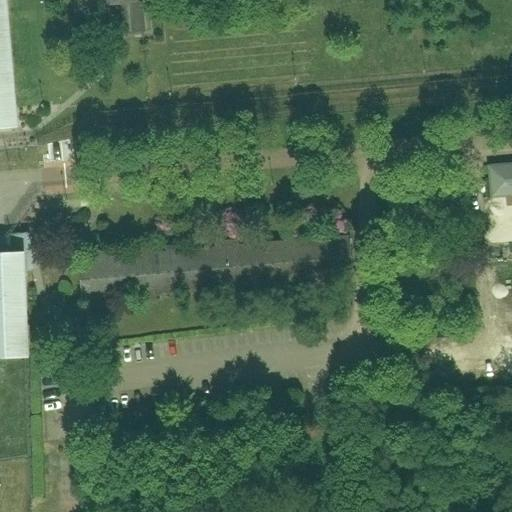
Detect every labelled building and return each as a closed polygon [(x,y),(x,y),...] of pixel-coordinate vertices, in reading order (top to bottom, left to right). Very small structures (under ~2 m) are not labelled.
[(6,0),(0,0),(0,130),(16,130),(6,0)] [(73,0),(76,41),(147,36),(144,0),(73,0)] [(511,164),(484,166),(487,202),(511,200),(511,164)] [(350,237),(78,256),(83,304),(354,283),(350,237)] [(26,254),(0,254),(0,359),(34,359),(33,349),(26,254)]
